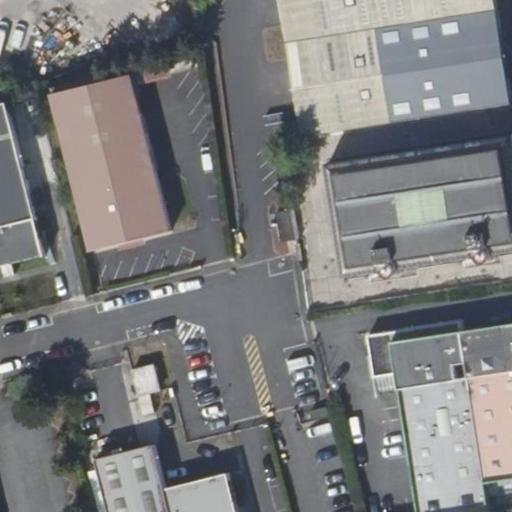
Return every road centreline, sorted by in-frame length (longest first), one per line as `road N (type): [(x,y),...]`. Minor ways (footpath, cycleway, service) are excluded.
road 1 (unknown): [(252,0),(246,74),(259,292),(307,511)]
road 2 (residential): [(0,352),(244,289)]
